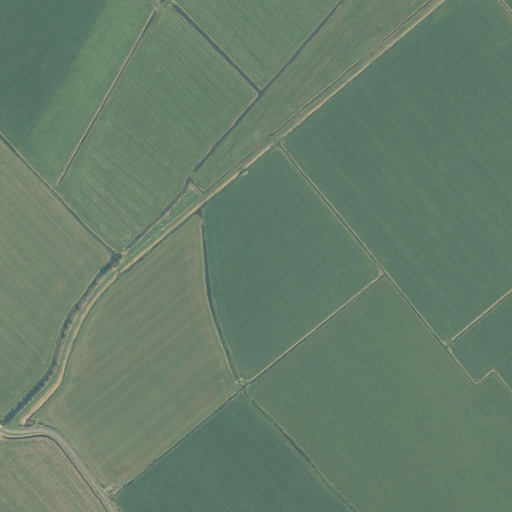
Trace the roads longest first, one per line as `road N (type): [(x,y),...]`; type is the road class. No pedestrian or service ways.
road 1 (track): [(11,432),(57,374),(74,325),(99,289),(441,0)]
road 2 (unclassified): [(115,511),(54,434),(0,426)]
